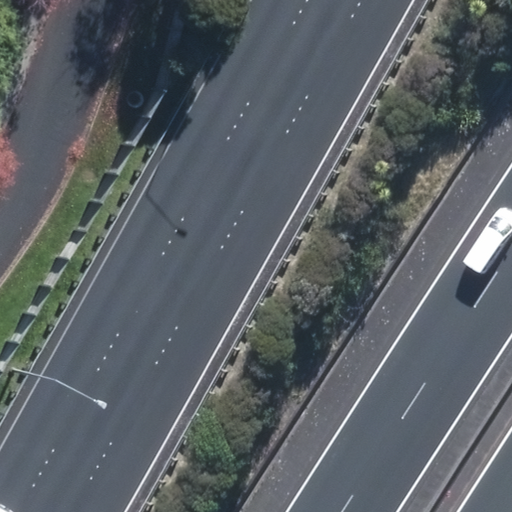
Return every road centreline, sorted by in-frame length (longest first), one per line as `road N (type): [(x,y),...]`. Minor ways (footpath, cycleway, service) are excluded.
road 1 (motorway): [(39,511),(326,0)]
road 2 (motorway): [(341,511),(511,238)]
road 3 (residential): [(0,211),(73,65),(87,0)]
